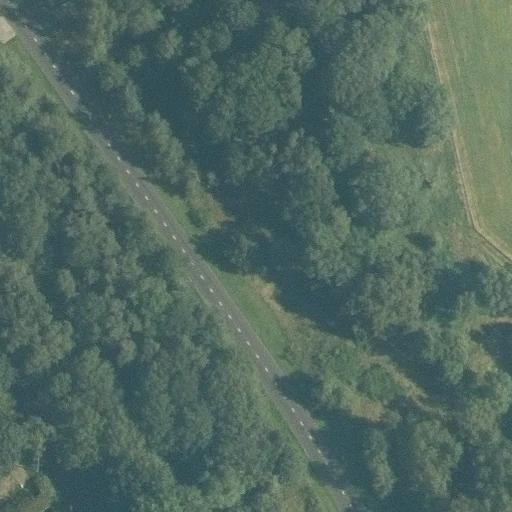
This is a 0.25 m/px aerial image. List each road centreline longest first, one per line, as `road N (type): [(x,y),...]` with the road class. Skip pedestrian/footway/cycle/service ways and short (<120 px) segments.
road 1 (unclassified): [(5,0),(300,428),(345,511)]
road 2 (unclassified): [(0,383),(104,511)]
